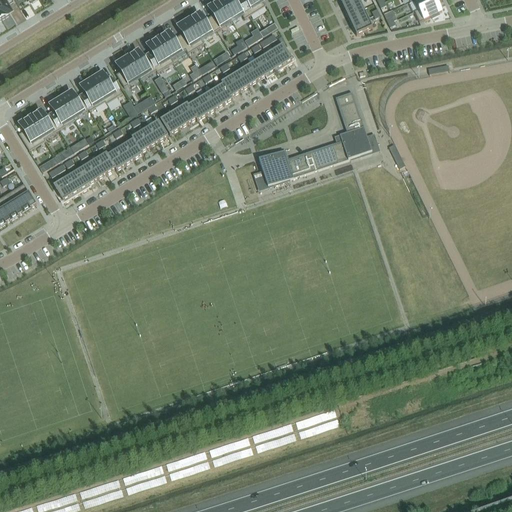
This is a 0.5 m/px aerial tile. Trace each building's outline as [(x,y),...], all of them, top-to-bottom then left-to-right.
[(0,0),(0,18),(2,21),(10,16),(8,13),(11,11),(8,7),(14,4),(11,0),(0,0)] [(229,0),(225,0),(220,3),(232,23),(242,17),(244,21),(250,18),(239,1),(235,3),(233,0),(230,2),(229,0)] [(240,0),(239,1),(250,18),(266,8),(260,0),(240,0)] [(358,0),(338,0),(343,9),(359,1),(358,0)] [(414,14),(437,3),(435,0),(417,0),(410,4),(409,5),(413,14),(414,13),(414,14)] [(359,1),(343,9),(347,18),(364,11),(359,1)] [(213,17),(209,20),(217,33),(232,23),(220,3),(211,9),(213,12),(211,14),(213,17)] [(439,17),(438,15),(442,13),(437,3),(414,14),(419,24),(432,18),(432,20),(439,17)] [(364,11),(347,18),(352,28),(368,20),(364,11)] [(198,17),(189,22),(201,42),(202,42),(217,33),(209,20),(204,22),(202,19),(200,20),(198,17)] [(368,20),(352,28),(356,37),(373,30),(368,20)] [(182,36),(178,39),(186,51),(186,52),(188,56),(204,46),(202,42),(201,42),(189,22),(181,28),(183,31),(180,32),(182,36)] [(275,25),(269,29),(272,34),(277,31),(278,30),(275,25)] [(258,31),(252,35),(257,43),(263,40),(258,31)] [(167,36),(159,41),(171,61),(186,52),(186,51),(178,39),(174,41),(172,38),(169,39),(167,36)] [(238,48),(231,52),(235,57),(248,49),(244,44),(242,40),(236,45),(238,48)] [(152,55),(147,57),(157,72),(156,73),(157,75),(174,65),(171,61),(159,41),(150,46),(152,50),(150,51),(152,55)] [(283,46),(274,52),(285,70),(294,64),(288,54),(283,46)] [(274,52),(265,57),(276,75),(285,70),(274,52)] [(136,55),(128,60),(140,80),(141,82),(156,73),(157,72),(147,57),(143,60),(141,57),(139,58),(136,55)] [(265,57),(256,63),(267,80),(276,75),(265,57)] [(218,59),(214,62),(217,68),(222,65),(218,59)] [(121,74),(116,77),(124,89),(140,80),(128,60),(119,65),(121,69),(119,70),(121,74)] [(256,63),(248,68),(257,83),(265,78),(267,81),(267,80),(256,63)] [(248,68),(239,73),(248,89),(257,83),(248,68)] [(203,69),(199,71),(199,72),(202,77),(207,74),(203,69)] [(199,72),(190,77),(194,82),(202,77),(199,72)] [(239,73),(230,79),(240,94),(248,89),(239,73)] [(101,77),(92,82),(105,104),(106,106),(122,96),(112,79),(107,82),(105,79),(103,80),(101,77)] [(230,79),(222,84),(232,102),(233,101),(232,99),(240,94),(230,79)] [(85,96),(81,98),(89,111),(88,112),(90,114),(105,104),(92,82),(84,87),(86,91),(83,92),(85,96)] [(222,86),(214,91),(224,107),(232,102),(222,84),(221,84),(222,86)] [(214,91),(206,97),(215,112),(224,107),(214,91)] [(367,138),(352,94),(335,100),(347,134),(340,137),(342,144),(342,143),(344,148),(335,151),(333,147),(339,145),(338,144),(282,163),(279,155),(284,154),(284,153),(259,161),(268,189),(290,182),(372,154),(367,138)] [(70,96),(61,101),(74,121),(74,120),(88,112),(89,111),(81,98),(77,101),(75,98),(72,99),(70,96)] [(206,97),(197,102),(206,118),(215,112),(206,97)] [(55,115),(50,117),(60,132),(75,123),(75,122),(74,120),(74,121),(61,101),(53,106),(55,110),(53,111),(55,115)] [(187,105),(198,123),(206,118),(197,102),(189,107),(187,105)] [(144,105),(134,111),(135,111),(138,116),(148,110),(144,105)] [(187,105),(178,111),(188,126),(196,121),(197,123),(198,123),(187,105)] [(135,111),(128,115),(131,120),(138,116),(135,111)] [(178,111),(170,116),(179,132),(188,126),(178,111)] [(39,115),(31,120),(44,142),(45,141),(60,132),(50,117),(46,120),(44,117),(41,118),(39,115)] [(170,116),(160,122),(170,137),(179,132),(170,116)] [(24,133),(19,136),(30,153),(46,143),(45,141),(44,142),(31,120),(22,125),(24,129),(22,130),(24,133)] [(159,123),(150,129),(159,144),(168,138),(159,123)] [(150,129),(141,134),(150,149),(159,144),(150,129)] [(141,134),(132,139),(143,157),(143,156),(142,154),(150,149),(141,134)] [(133,141),(125,147),(134,162),(143,157),(132,139),(133,141)] [(125,147),(116,152),(126,167),(134,162),(125,147)] [(107,155),(106,155),(117,173),(126,167),(116,152),(108,157),(107,155)] [(106,155),(97,161),(107,176),(115,171),(116,173),(117,173),(106,155)] [(62,156),(56,160),(59,165),(65,162),(62,156)] [(97,161),(89,166),(98,181),(107,176),(97,161)] [(46,166),(40,170),(43,175),(49,171),(46,166)] [(89,166),(80,171),(91,189),(90,186),(98,181),(89,166)] [(5,169),(0,172),(0,176),(2,179),(8,175),(5,169)] [(80,171),(71,177),(82,194),(91,189),(80,171)] [(71,177),(63,182),(74,200),(82,194),(71,177)] [(63,182),(53,187),(64,205),(74,200),(63,182)] [(24,186),(11,194),(24,214),(30,210),(37,207),(24,186)] [(11,194),(0,201),(0,203),(11,222),(18,218),(23,215),(22,215),(24,214),(11,194)] [(0,203),(0,228),(6,225),(6,226),(10,223),(10,222),(11,222),(0,203)]
